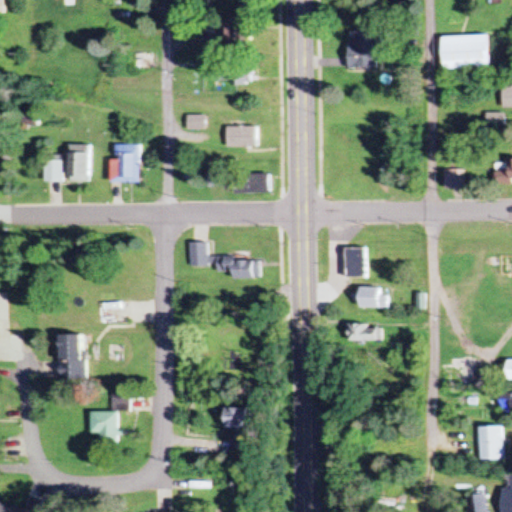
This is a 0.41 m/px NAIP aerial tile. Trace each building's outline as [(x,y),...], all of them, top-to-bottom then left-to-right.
[(378,32),(351,32),(351,69),(378,69),(378,32)] [(492,35),(445,37),(446,69),(493,68),(492,35)] [(136,54),(136,69),(153,69),(153,54),(136,54)] [(250,83),(250,67),(216,67),(216,83),(250,83)] [(188,130),(205,130),(205,117),(188,117),(188,130)] [(257,148),(257,128),(227,128),(227,148),(257,148)] [(139,182),(139,146),(116,146),(116,160),(112,160),(112,182),(139,182)] [(90,182),(90,147),(71,147),(71,182),(90,182)] [(46,182),(63,182),(63,157),(46,157),(46,182)] [(511,178),(511,158),(511,171),(496,171),(496,187),(511,187),(511,179),(511,178)] [(206,187),(223,187),(223,168),(206,168),(206,187)] [(464,170),(445,170),(445,189),(464,189),(464,170)] [(269,194),(269,175),(233,175),(233,194),(269,194)] [(189,244),(189,267),(215,267),(215,272),(233,271),(233,279),(259,279),(258,258),(207,259),(207,243),(189,244)] [(366,248),(346,248),(346,278),(366,278),(366,248)] [(360,308),(387,308),(387,297),(381,297),(381,289),(360,289),(360,308)] [(224,316),(242,316),(242,294),(224,294),(224,316)] [(61,336),(61,378),(85,378),(85,336),(61,336)] [(447,358),(447,381),(474,381),(474,358),(447,358)] [(114,393),(114,411),(131,411),(131,393),(114,393)] [(511,393),(501,393),(501,411),(511,411),(511,393)] [(227,409),(227,428),(250,428),(250,409),(227,409)] [(121,413),(94,413),(94,438),(121,438),(121,413)] [(481,461),(504,461),(504,428),(481,428),(481,461)] [(511,511),(511,475),(503,475),(502,511),(511,511)] [(469,497),(468,511),(486,511),(487,497),(469,497)] [(0,507),(0,511),(45,511),(48,502),(34,498),(31,510),(1,502),(0,507)]
